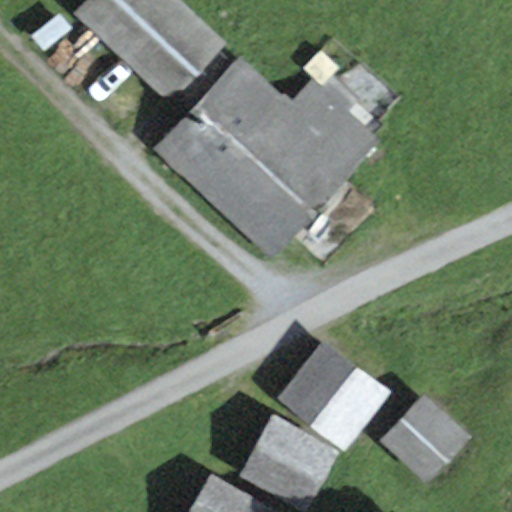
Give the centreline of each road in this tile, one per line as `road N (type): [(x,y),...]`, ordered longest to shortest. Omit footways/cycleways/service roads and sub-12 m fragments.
road 1 (unclassified): [(0,474),(511,214)]
road 2 (track): [(0,32),(300,320)]
